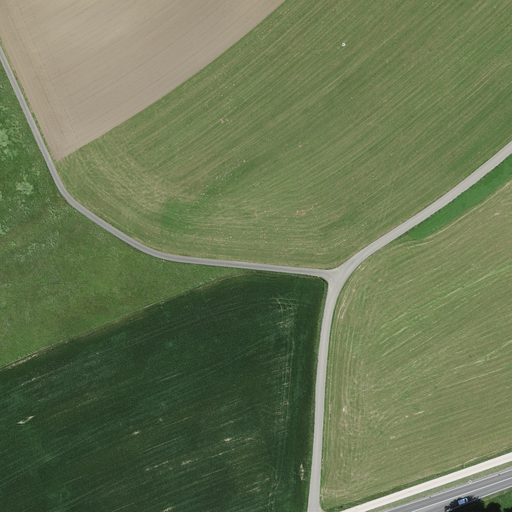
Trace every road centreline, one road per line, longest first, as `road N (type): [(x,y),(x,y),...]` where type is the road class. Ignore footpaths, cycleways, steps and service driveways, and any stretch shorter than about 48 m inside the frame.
road 1 (unclassified): [(313,511),(323,339),(338,273),(511,144)]
road 2 (track): [(0,57),(61,204),(147,255),(338,273)]
road 3 (track): [(511,462),(349,511)]
